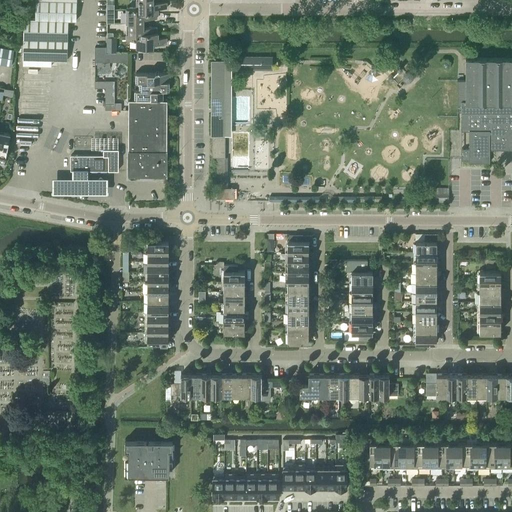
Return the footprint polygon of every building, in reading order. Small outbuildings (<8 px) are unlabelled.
[(36,0),(36,19),(68,19),(76,20),(76,0),(36,0)] [(135,0),(136,7),(136,12),(158,12),(158,8),(166,8),(166,2),(153,2),(153,0),(135,0)] [(158,14),(158,12),(136,12),(136,7),(126,7),(126,22),(143,22),(143,18),(157,18),(157,14),(158,14)] [(67,60),(68,19),(36,19),(24,19),(23,58),(67,60)] [(143,27),(143,22),(126,22),(126,38),(136,38),(136,32),(157,32),(157,27),(143,27)] [(158,32),(157,32),(136,32),(136,38),(136,47),(153,47),(153,43),(166,43),(166,37),(158,37),(158,32)] [(108,36),(107,36),(107,40),(107,51),(116,51),(116,36),(113,36),(108,36)] [(0,49),(0,63),(11,65),(14,52),(0,49)] [(234,56),(234,58),(234,69),(271,69),(271,56),(234,56)] [(511,57),(465,57),(465,59),(465,80),(457,79),(456,111),(461,111),(461,131),(469,131),(469,148),(461,148),(461,159),(469,159),(469,162),(490,162),(489,149),(511,149),(511,57)] [(212,133),(217,133),(216,197),(233,197),(234,188),(224,188),(224,133),(230,133),(230,61),(212,61),(212,133)] [(134,98),(144,98),(162,98),(162,90),(169,90),(169,81),(168,81),(168,72),(135,72),(135,81),(137,81),(137,89),(134,89),(134,98)] [(129,99),(129,110),(129,173),(166,173),(167,99),(144,98),(129,99)] [(10,133),(0,130),(0,157),(5,159),(10,133)] [(75,155),(71,155),(71,170),(72,170),(88,170),(96,170),(118,170),(118,148),(117,148),(109,148),(103,148),(103,154),(98,155),(75,155)] [(53,177),(53,192),(107,192),(107,177),(88,177),(88,170),(72,170),(72,177),(53,177)] [(435,201),(448,201),(448,198),(448,188),(443,188),(443,192),(434,192),(435,201)] [(287,250),(309,251),(309,240),(303,240),(303,234),(289,234),(289,240),(288,240),(287,250)] [(147,250),(169,250),(169,240),(148,240),(147,250)] [(416,251),(436,251),(437,240),(416,240),(416,251)] [(147,250),(147,260),(169,260),(169,250),(147,250)] [(287,250),(287,260),(309,260),(309,251),(287,250)] [(436,261),(436,251),(416,251),(416,261),(436,261)] [(147,260),(147,270),(169,270),(169,260),(147,260)] [(287,260),(287,270),(309,270),(309,260),(287,260)] [(436,271),(436,261),(416,261),(416,271),(436,271)] [(224,280),(245,280),(245,270),(238,270),(238,264),(224,264),(224,280)] [(147,270),(147,280),(169,280),(169,270),(147,270)] [(287,270),(287,280),(309,281),(309,270),(287,270)] [(351,281),(372,281),(372,270),(351,270),(351,281)] [(480,281),(500,281),(501,271),(480,270),(480,281)] [(436,281),(436,271),(416,271),(416,281),(436,281)] [(147,280),(147,290),(168,290),(169,280),(147,280)] [(245,290),(245,280),(224,280),(223,290),(245,290)] [(287,280),(287,290),(309,291),(309,281),(287,280)] [(351,281),(351,291),(372,291),(372,281),(351,281)] [(436,291),(436,281),(416,281),(415,291),(436,291)] [(480,281),(480,291),(500,291),(500,281),(480,281)] [(147,290),(147,300),(168,300),(168,290),(147,290)] [(245,300),(245,290),(223,290),(223,300),(245,300)] [(287,290),(287,301),(308,301),(309,291),(287,290)] [(351,291),(351,301),(372,301),(372,291),(351,291)] [(436,301),(436,291),(415,291),(415,301),(436,301)] [(480,291),(480,301),(500,301),(500,291),(480,291)] [(147,300),(147,311),(168,311),(168,300),(147,300)] [(245,310),(245,300),(223,300),(223,310),(245,310)] [(287,301),(287,311),(308,311),(308,301),(287,301)] [(351,301),(351,311),(372,311),(372,301),(351,301)] [(436,311),(436,301),(415,301),(415,311),(436,311)] [(480,301),(480,311),(500,311),(500,301),(480,301)] [(245,320),(245,310),(223,310),(223,320),(245,320)] [(147,311),(147,320),(168,320),(168,311),(147,311)] [(287,311),(287,321),(308,321),(308,311),(287,311)] [(351,311),(351,321),(372,321),(372,311),(351,311)] [(436,321),(436,311),(415,311),(415,321),(436,321)] [(480,311),(479,321),(500,321),(500,311),(480,311)] [(147,320),(147,330),(168,330),(168,320),(147,320)] [(245,320),(223,320),(223,331),(244,331),(245,320)] [(287,321),(287,330),(308,330),(308,321),(287,321)] [(372,321),(351,321),(351,331),(360,331),(372,331),(372,321)] [(436,331),(436,321),(415,321),(415,331),(436,331)] [(500,321),(479,321),(479,331),(500,331),(500,321)] [(168,330),(147,330),(147,341),(168,341),(168,330)] [(308,330),(287,330),(287,341),(308,341),(308,330)] [(351,331),(344,331),(344,339),(372,339),(372,331),(351,331)] [(436,331),(415,331),(415,341),(436,341),(436,331)] [(191,394),(191,373),(181,373),(181,382),(170,382),(170,394),(191,394)] [(191,394),(201,394),(201,373),(191,373),(191,394)] [(201,394),(211,394),(211,373),(201,373),(201,394)] [(211,394),(221,394),(221,373),(211,373),(211,394)] [(221,394),(231,394),(231,373),(221,373),(221,394)] [(231,394),(241,394),(241,373),(231,373),(231,394)] [(251,394),(251,373),(241,373),(241,394),(245,394),(245,399),(251,399),(251,394)] [(251,373),(251,394),(251,399),(270,399),(270,386),(283,386),(283,379),(261,379),(261,373),(251,373)] [(300,394),(318,394),(318,373),(308,373),(308,383),(300,382),(300,394)] [(328,373),(318,373),(318,394),(329,394),(328,373)] [(338,373),(328,373),(329,394),(338,394),(338,373)] [(348,373),(338,373),(338,394),(348,394),(348,373)] [(358,373),(348,373),(348,394),(359,394),(358,373)] [(368,373),(358,373),(359,394),(368,394),(368,373)] [(378,373),(368,373),(368,394),(378,394),(378,373)] [(378,394),(389,394),(397,394),(397,382),(389,382),(389,373),(378,373),(378,394)] [(446,394),(446,373),(436,373),(436,382),(426,382),(426,394),(446,394)] [(456,373),(446,373),(446,394),(456,394),(456,373)] [(466,373),(456,373),(456,394),(466,394),(466,373)] [(476,373),(466,373),(466,394),(476,394),(476,373)] [(486,373),(476,373),(476,394),(486,394),(486,373)] [(496,373),(486,373),(486,394),(496,394),(496,373)] [(506,373),(496,373),(496,394),(506,394),(506,373)] [(172,465),(173,449),(173,440),(125,439),(125,474),(169,474),(169,465),(172,465)] [(501,445),(502,467),(507,467),(507,466),(511,466),(511,441),(505,442),(505,445),(501,445)] [(382,467),(381,446),(378,446),(378,442),(369,442),(369,447),(369,451),(365,451),(365,462),(369,462),(369,464),(378,463),(381,463),(381,467),(382,467)] [(381,446),(382,467),(387,467),(394,467),(393,442),(385,442),(385,446),(381,446)] [(406,467),(405,446),(402,446),(402,442),(393,442),(394,467),(400,467),(406,467)] [(405,446),(406,467),(411,467),(418,467),(417,442),(409,442),(409,446),(405,446)] [(430,467),(429,446),(426,446),(426,442),(417,442),(418,467),(424,466),(424,467),(430,467)] [(429,446),(430,467),(435,467),(435,466),(442,466),(441,442),(433,442),(433,446),(429,446)] [(441,442),(442,466),(448,466),(448,467),(454,467),(453,445),(450,446),(450,442),(441,442)] [(466,466),(465,442),(457,442),(457,445),(453,445),(454,467),(454,462),(457,462),(457,463),(465,463),(465,466),(466,466)] [(465,442),(466,466),(472,466),(472,467),(478,467),(477,445),(474,445),(474,442),(465,442)] [(490,466),(489,442),(481,442),(481,445),(477,445),(478,467),(483,467),(483,466),(490,466)] [(489,442),(490,466),(496,466),(496,467),(502,467),(501,445),(498,445),(498,442),(489,442)] [(294,463),(283,463),(283,487),(294,487),(294,463)] [(305,463),(294,463),(294,487),(299,487),(299,488),(304,488),(304,487),(305,487),(305,463)] [(316,463),(305,463),(305,487),(316,487),(316,468),(316,463)] [(347,463),(335,463),(335,468),(335,487),(340,487),(340,488),(345,488),(345,487),(346,487),(347,463)] [(325,468),(316,468),(316,487),(325,487),(325,468)] [(335,468),(325,468),(325,487),(335,487),(335,468)] [(224,472),(213,472),(213,496),(224,496),(224,472)] [(235,472),(224,472),(224,496),(229,496),(229,497),(234,497),(234,496),(235,496),(235,472)] [(246,472),(235,472),(235,496),(246,496),(246,472)] [(256,472),(246,472),(246,496),(250,496),(250,497),(255,497),(255,496),(256,496),(256,472)] [(267,472),(256,472),(256,496),(267,496),(267,472)] [(278,472),(267,472),(267,496),(272,496),(272,497),(277,497),(277,496),(279,496),(278,472)]
